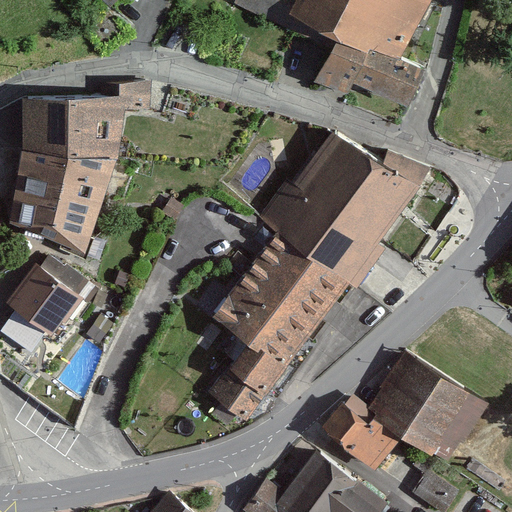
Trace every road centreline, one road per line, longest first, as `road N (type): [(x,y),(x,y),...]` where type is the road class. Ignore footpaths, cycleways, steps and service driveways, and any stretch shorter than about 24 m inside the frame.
road 1 (residential): [(511,192),(412,142),(201,72),(79,72),(0,95)]
road 2 (tertiary): [(449,280),(297,421),(241,452)]
road 3 (tertiary): [(241,452),(93,490),(28,497)]
